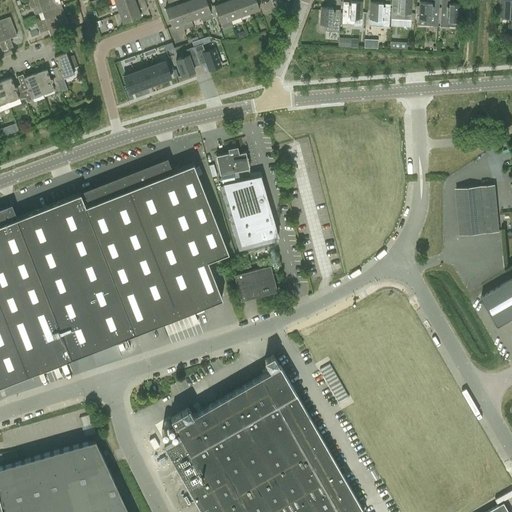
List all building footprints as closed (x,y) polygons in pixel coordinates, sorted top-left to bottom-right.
[(39,5),(42,12),(61,5),(58,0),(36,0),(29,3),(31,8),(39,5)] [(136,3),(134,0),(125,0),(115,4),(119,13),(139,6),(138,2),(136,3)] [(191,20),(200,16),(194,0),(188,0),(184,2),(191,20)] [(194,0),(200,16),(210,13),(205,0),(194,0)] [(220,24),(230,20),(222,0),(221,0),(220,1),(220,3),(214,6),(220,24)] [(222,0),(230,20),(240,17),(233,0),(228,0),(227,1),(226,0),(222,0)] [(233,0),(240,17),(249,13),(244,0),(233,0)] [(244,0),(249,13),(259,10),(255,0),(244,0)] [(411,0),(391,0),(391,19),(410,20),(411,0)] [(511,0),(501,0),(501,17),(511,17),(510,29),(511,28),(511,0)] [(181,23),(191,20),(184,2),(178,4),(177,1),(174,3),(181,23)] [(350,4),(342,4),(341,24),(354,24),(354,19),(361,19),(362,1),(350,1),(350,4)] [(388,26),(389,6),(382,6),(382,2),(370,2),(369,19),(376,20),(375,26),(388,26)] [(439,3),(420,2),(418,19),(425,20),(425,25),(438,26),(439,3)] [(171,27),(181,23),(174,3),(171,4),(172,6),(165,9),(171,27)] [(440,26),(452,27),(459,27),(460,4),(441,3),(440,26)] [(36,22),(38,28),(65,18),(61,5),(42,12),(44,19),(36,22)] [(138,9),(141,9),(139,6),(119,13),(123,23),(140,17),(138,9)] [(321,7),(320,25),(326,25),(326,31),(339,32),(340,12),(332,11),(333,8),(321,7)] [(9,17),(0,20),(0,29),(7,49),(13,47),(10,38),(16,36),(9,17)] [(70,30),(65,18),(38,28),(40,33),(48,30),(51,37),(70,30)] [(193,47),(200,64),(206,62),(209,70),(221,66),(215,48),(205,51),(202,43),(193,47)] [(73,55),(68,57),(67,53),(54,57),(58,67),(53,69),(56,80),(58,83),(58,82),(64,80),(63,78),(74,74),(72,69),(78,67),(73,55)] [(193,53),(176,59),(182,76),(194,72),(192,67),(198,65),(193,53)] [(165,61),(154,65),(161,81),(171,77),(165,61)] [(150,85),(161,81),(154,65),(144,68),(150,85)] [(150,85),(144,68),(134,72),(140,89),(150,85)] [(61,90),(58,82),(58,83),(56,80),(51,81),(47,70),(35,74),(43,95),(54,91),(54,93),(61,90)] [(140,89),(134,72),(124,76),(130,93),(140,89)] [(32,98),(43,95),(35,74),(24,78),(28,89),(23,91),(23,92),(25,98),(27,103),(33,101),(32,98)] [(19,101),(25,98),(23,92),(23,91),(20,84),(15,86),(12,77),(0,80),(0,82),(7,102),(18,98),(19,101)] [(260,175),(251,177),(250,177),(248,169),(249,168),(245,152),(238,153),(237,147),(227,149),(228,152),(215,155),(220,177),(218,179),(221,181),(241,245),(279,236),(260,175)] [(0,384),(221,299),(207,260),(227,253),(192,164),(172,172),(167,159),(17,218),(11,204),(0,208),(0,384)] [(213,164),(208,166),(212,177),(216,176),(213,164)] [(295,178),(290,179),(307,276),(311,280),(333,276),(327,269),(328,259),(328,256),(323,257),(322,251),(317,250),(314,246),(311,232),(318,227),(324,226),(317,224),(317,219),(315,216),(322,215),(321,220),(323,220),(329,228),(322,188),(317,189),(315,202),(310,196),(307,195),(306,190),(302,189),(296,181),(295,178)] [(456,188),(460,234),(486,232),(489,263),(511,260),(511,229),(498,231),(494,185),(456,188)] [(277,292),(270,265),(233,275),(241,302),(277,292)] [(511,318),(511,278),(481,296),(498,326),(511,318)] [(363,511),(279,365),(273,354),(264,360),(269,369),(270,370),(192,415),(188,408),(170,418),(174,425),(181,438),(164,448),(200,511),(363,511)] [(336,402),(347,397),(330,362),(319,368),(336,402)] [(154,437),(149,440),(154,449),(159,446),(154,437)] [(0,511),(128,511),(95,439),(0,466),(0,493),(5,511),(2,511),(0,502),(0,511)] [(507,511),(502,503),(485,511),(507,511)]
